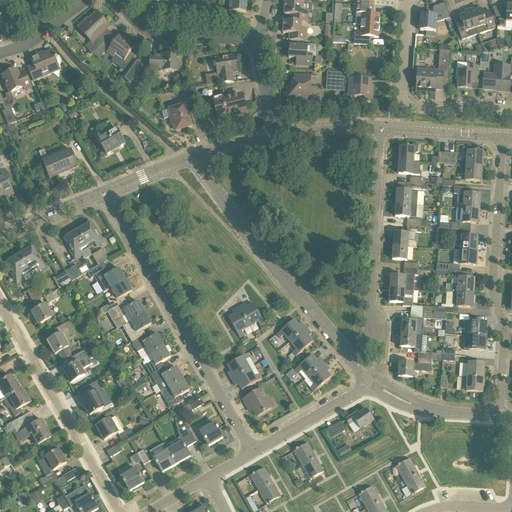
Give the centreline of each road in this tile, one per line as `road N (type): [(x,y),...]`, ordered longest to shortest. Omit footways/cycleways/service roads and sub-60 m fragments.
road 1 (residential): [(252,453),(103,194)]
road 2 (residential): [(371,383),(191,157)]
road 3 (residential): [(499,415),(505,332),(492,288),(503,137)]
road 4 (residential): [(119,511),(0,302)]
road 5 (residential): [(511,109),(405,102),(407,0)]
road 6 (residential): [(374,326),(380,127)]
road 7 (residential): [(252,453),(371,383)]
road 8 (residential): [(256,43),(149,39),(129,17)]
road 9 (residential): [(499,415),(442,413),(371,383)]
